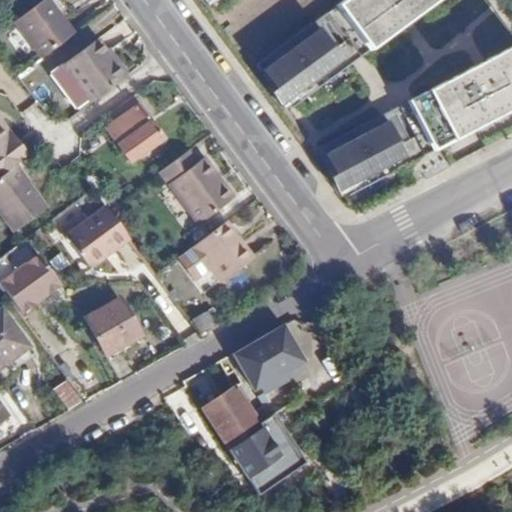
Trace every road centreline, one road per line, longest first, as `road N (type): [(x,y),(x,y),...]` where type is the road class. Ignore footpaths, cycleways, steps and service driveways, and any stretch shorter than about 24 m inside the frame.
road 1 (unclassified): [(340,273),(0,469)]
road 2 (residential): [(340,273),(173,52)]
road 3 (residential): [(173,52),(56,139),(14,92)]
road 4 (unclassified): [(511,181),(340,273)]
